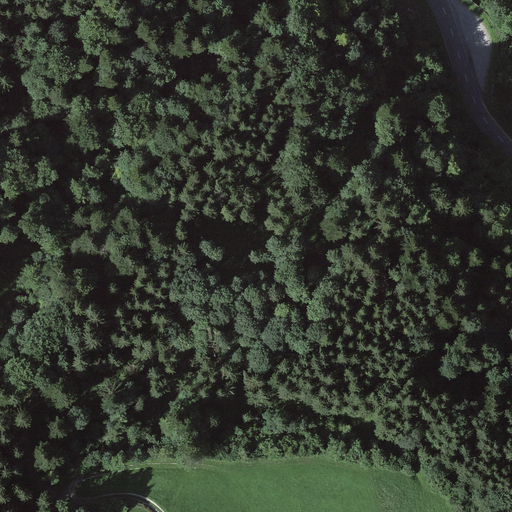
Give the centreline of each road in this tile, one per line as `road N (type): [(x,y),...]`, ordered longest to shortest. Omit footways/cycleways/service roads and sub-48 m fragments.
road 1 (tertiary): [(511,148),(474,101),(439,0)]
road 2 (track): [(105,0),(21,70),(22,110)]
